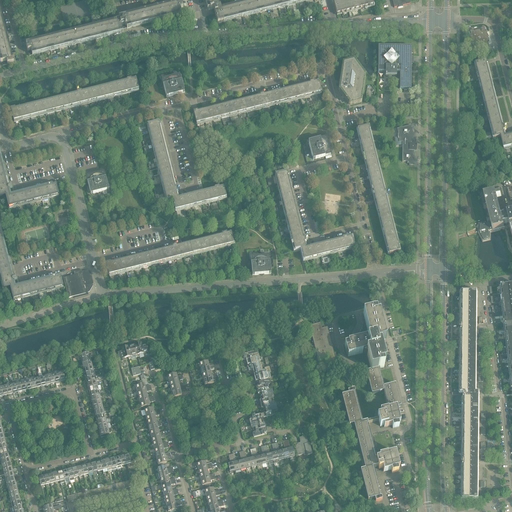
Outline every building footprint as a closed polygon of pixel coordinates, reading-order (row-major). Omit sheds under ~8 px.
[(265,0),(221,11),(220,6),(218,0),(205,0),(208,9),(207,10),(210,9),(210,10),(214,9),(217,24),(224,22),(224,20),(227,19),(227,21),(238,18),(238,17),(245,15),(245,16),(256,13),(256,12),(260,11),(263,10),(264,12),(274,9),(274,8),(278,7),(281,6),(282,7),(292,4),(292,3),(299,1),(300,2),(309,0),(265,0)] [(339,0),(333,2),(336,14),(337,16),(342,15),(341,13),(346,12),(346,14),(356,11),(352,0),(339,0)] [(365,9),(374,6),(374,5),(372,0),(352,0),(356,11),(360,10),(360,8),(364,7),(365,9)] [(119,18),(120,22),(30,45),(29,43),(26,44),(28,52),(29,57),(32,56),(33,56),(32,54),(36,53),(36,54),(47,52),(46,50),(54,49),(54,50),(65,47),(64,46),(68,45),(72,44),(72,45),(83,42),(82,41),(86,40),(90,40),(90,41),(101,38),(101,37),(108,35),(108,36),(119,33),(119,32),(122,31),(122,33),(123,33),(122,29),(127,28),(127,29),(127,28),(181,15),(181,14),(184,13),(183,8),(182,2),(178,3),(124,16),(119,18)] [(0,59),(1,63),(0,63),(2,63),(3,66),(7,65),(14,63),(13,60),(0,8),(0,59)] [(488,43),(489,42),(486,30),(485,31),(484,27),(480,28),(481,29),(474,31),(474,30),(470,31),(471,34),(470,35),(471,39),(470,40),(471,42),(473,47),(474,46),(475,50),(478,49),(478,50),(481,50),(484,49),(483,49),(486,48),(485,47),(489,46),(488,43)] [(392,47),(378,46),(378,73),(378,74),(385,74),(385,76),(396,76),(400,76),(400,89),(403,89),(407,89),(411,89),(411,73),(411,71),(411,63),(411,56),(411,47),(392,47)] [(486,61),(476,64),(494,139),(501,137),(504,149),(511,146),(511,135),(505,138),(505,136),(504,132),(505,131),(505,129),(507,128),(507,127),(503,128),(486,61)] [(341,82),(340,91),(350,105),(360,102),(364,76),(363,76),(363,75),(353,62),(343,65),(341,82)] [(180,75),(162,79),(166,98),(184,93),(180,75)] [(77,93),(78,95),(11,111),(14,122),(139,90),(136,80),(86,92),(86,91),(81,92),(80,92),(79,92),(78,90),(77,91),(77,93)] [(260,97),(194,114),(196,124),(321,93),(318,83),(268,95),(264,97),(264,95),(265,94),(264,92),(260,96),(260,97)] [(158,123),(148,126),(167,201),(173,199),(173,200),(176,212),(227,199),(224,188),(177,199),(176,193),(177,193),(178,191),(179,190),(179,188),(175,190),(158,123)] [(402,162),(407,162),(407,164),(409,164),(409,165),(414,165),(414,154),(414,151),(416,151),(417,144),(414,144),(414,142),(415,130),(414,130),(413,127),(411,127),(411,125),(397,129),(398,134),(397,134),(397,138),(397,139),(399,139),(399,142),(402,142),(402,145),(402,162)] [(368,127),(366,128),(357,130),(389,255),(399,252),(387,202),(388,202),(387,197),(387,196),(387,195),(389,194),(389,193),(384,194),(368,127)] [(326,137),(308,142),(313,160),(331,155),(326,137)] [(0,157),(0,198),(6,197),(9,208),(59,196),(56,185),(14,196),(12,187),(9,188),(9,187),(7,187),(0,157)] [(104,172),(86,177),(91,195),(109,190),(104,172)] [(286,173),(276,175),(295,251),(301,249),(304,261),(354,248),(352,238),(305,249),(304,243),(305,243),(305,241),(307,240),(307,238),(303,239),(286,173)] [(478,224),(478,233),(479,234),(479,236),(483,242),(490,240),(490,233),(490,230),(493,230),(494,230),(498,229),(499,229),(504,228),(504,227),(510,226),(510,227),(511,233),(511,210),(511,211),(511,210),(511,213),(508,215),(501,188),(498,189),(493,190),(489,191),(489,193),(484,195),(485,199),(486,199),(487,202),(486,202),(487,206),(488,206),(489,209),(488,209),(489,213),(490,213),(490,215),(490,216),(491,220),(492,223),(491,223),(492,223),(487,224),(485,222),(478,224)] [(0,230),(0,274),(4,290),(10,288),(13,300),(63,287),(61,277),(19,288),(16,278),(14,279),(13,278),(12,279),(0,230)] [(173,249),(106,265),(109,276),(176,259),(176,260),(234,246),(234,244),(231,234),(181,247),(177,248),(176,246),(178,245),(177,244),(173,247),(173,249)] [(252,276),(271,274),(270,268),(270,258),(269,255),(251,257),(252,271),(252,276)] [(90,280),(89,280),(88,275),(89,275),(89,274),(88,275),(87,273),(88,272),(87,270),(82,272),(82,270),(74,272),(75,275),(63,278),(68,298),(86,294),(85,293),(89,292),(93,286),(92,284),(91,285),(90,283),(91,283),(90,280)] [(511,285),(511,286),(499,287),(500,287),(503,321),(505,321),(505,325),(504,325),(511,388),(511,387),(511,285)] [(459,393),(464,393),(464,398),(462,398),(461,461),(463,461),(463,465),(461,465),(461,499),(472,499),(479,499),(479,463),(479,425),(479,393),(476,393),(477,358),(477,327),(477,292),(471,292),(460,292),(460,326),(461,326),(461,330),(460,330),(459,393)] [(348,344),(344,346),(347,357),(348,357),(363,353),(366,352),(371,371),(370,371),(367,372),(366,372),(372,394),(376,393),(383,392),(383,391),(378,369),(379,369),(384,367),(383,365),(383,364),(385,363),(384,363),(385,363),(380,344),(380,345),(379,341),(385,340),(386,339),(379,313),(379,314),(379,313),(377,314),(376,310),(364,313),(363,314),(370,340),(367,340),(367,339),(348,343),(348,344)] [(320,324),(309,327),(318,362),(324,361),(326,367),(336,364),(327,329),(322,330),(321,328),(320,324)] [(141,344),(135,345),(138,357),(140,357),(139,355),(143,354),(144,356),(148,355),(146,346),(142,347),(141,344)] [(135,345),(128,347),(130,357),(135,356),(136,358),(138,357),(135,345)] [(122,349),(122,352),(118,353),(120,362),(125,360),(124,358),(128,357),(129,360),(131,359),(130,357),(128,347),(122,349)] [(257,351),(241,355),(242,360),(246,359),(250,358),(251,359),(259,357),(257,351)] [(210,372),(210,370),(215,368),(214,366),(200,369),(202,374),(210,372)] [(261,368),(252,370),(254,376),(258,375),(259,376),(266,374),(267,373),(269,372),(271,372),(269,367),(264,368),(264,367),(261,368)] [(268,381),(268,379),(271,378),(269,372),(267,373),(266,374),(259,376),(258,375),(254,376),(255,382),(257,381),(257,383),(258,382),(258,383),(268,381)] [(213,383),(212,380),(218,379),(217,376),(203,380),(205,386),(213,383)] [(183,378),(169,381),(170,387),(179,385),(178,382),(184,381),(183,378)] [(258,383),(256,384),(258,391),(268,388),(267,386),(270,386),(269,385),(270,385),(269,381),(268,381),(258,383)] [(381,415),(377,416),(378,419),(379,421),(380,427),(384,426),(384,427),(392,426),(393,429),(399,427),(398,423),(400,423),(399,423),(400,423),(396,408),(400,407),(401,406),(395,384),(384,387),(385,391),(389,409),(388,410),(388,409),(380,411),(380,412),(381,415)] [(146,392),(152,391),(151,388),(137,392),(138,397),(147,395),(146,392)] [(257,390),(257,392),(258,395),(259,395),(260,398),(262,397),(273,394),(272,390),(271,390),(268,391),(268,388),(258,391),(257,391),(257,390)] [(186,389),(172,392),(173,398),(182,396),(181,393),(186,391),(186,389)] [(342,396),(349,426),(350,426),(354,425),(365,470),(361,471),(368,500),(369,500),(375,499),(376,502),(382,500),(381,497),(380,498),(372,468),(373,467),(374,467),(378,466),(379,469),(382,468),(383,472),(384,472),(391,470),(392,473),(398,472),(397,468),(399,468),(399,467),(396,452),(395,453),(395,452),(387,454),(379,456),(380,456),(379,456),(380,458),(376,459),(375,459),(366,426),(368,425),(367,424),(367,422),(362,423),(361,423),(353,393),(355,393),(354,390),(351,391),(348,392),(349,395),(342,396)] [(273,399),(274,398),(273,394),(262,397),(263,399),(260,400),(261,401),(260,401),(260,404),(260,405),(271,402),(270,400),(273,399)] [(149,403),(154,402),(154,399),(140,402),(141,408),(150,406),(149,403)] [(271,402),(260,405),(261,405),(261,409),(262,408),(263,409),(263,410),(263,411),(266,410),(266,411),(276,408),(275,404),(274,404),(274,403),(272,404),(271,402)] [(266,411),(266,413),(264,413),(264,414),(263,414),(264,418),(268,417),(269,418),(269,417),(274,416),(274,413),(276,413),(276,412),(277,412),(276,408),(266,411)] [(160,412),(146,416),(147,421),(156,419),(155,416),(160,415),(160,412)] [(250,420),(249,421),(250,424),(251,424),(263,421),(263,419),(264,418),(263,414),(258,415),(257,415),(258,415),(252,417),(252,419),(250,420)] [(250,425),(251,429),(252,428),(253,431),(255,431),(266,428),(266,427),(265,424),(264,424),(263,421),(251,424),(250,425)] [(162,423),(148,427),(150,432),(158,430),(158,427),(163,426),(162,423)] [(99,431),(98,431),(99,433),(100,436),(101,438),(105,437),(105,435),(110,434),(110,433),(111,432),(111,429),(111,428),(99,431)] [(255,431),(256,433),(253,433),(254,434),(252,434),(253,438),(254,438),(255,438),(264,436),(264,433),(266,433),(266,431),(267,431),(266,428),(255,431)] [(165,434),(151,438),(152,443),(161,441),(160,438),(166,437),(165,434)] [(306,436),(299,438),(301,445),(296,447),(295,446),(298,456),(306,454),(307,456),(308,456),(308,455),(312,454),(309,443),(308,444),(306,436)] [(288,441),(285,442),(289,458),(295,457),(293,448),(292,448),(290,449),(288,441)] [(277,444),(274,444),(278,461),(284,459),(282,451),(279,451),(277,444)] [(164,452),(163,449),(168,448),(168,445),(154,448),(155,454),(164,452)] [(274,464),(271,453),(268,454),(266,446),(263,447),(268,463),(268,465),(274,464)] [(255,449),(253,450),(257,466),(262,465),(260,456),(257,457),(255,449)] [(244,452),(242,452),(246,469),(251,467),(249,459),(246,460),(244,452)] [(234,454),(231,455),(235,472),(241,470),(238,462),(236,462),(234,454)] [(171,456),(157,459),(158,465),(167,463),(166,460),(171,458),(171,456)] [(208,473),(207,470),(213,469),(212,466),(198,469),(199,475),(208,473)] [(158,474),(156,474),(157,480),(160,479),(168,477),(168,474),(173,473),(172,470),(158,474)] [(215,477),(201,480),(202,486),(211,484),(210,481),(215,479),(215,477)] [(175,481),(161,485),(163,490),(171,488),(170,485),(176,484),(175,481)] [(174,499),(173,496),(179,495),(178,492),(164,495),(165,501),(174,499)] [(220,492),(206,496),(207,501),(216,499),(215,496),(221,495),(220,492)] [(181,503),(167,506),(168,511),(177,510),(176,507),(181,505),(181,503)] [(218,507),(223,506),(223,503),(209,507),(206,507),(207,511),(211,511),(219,510),(218,507)]
